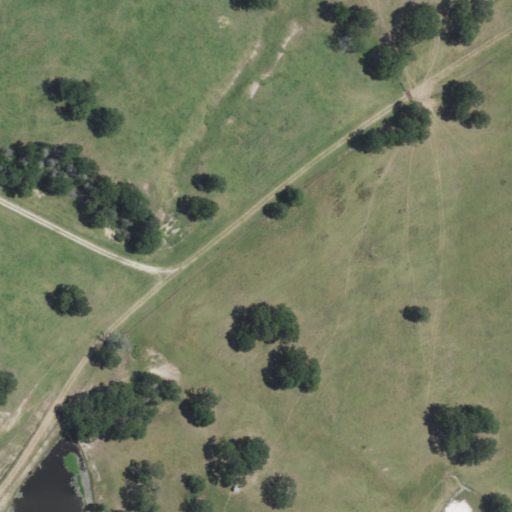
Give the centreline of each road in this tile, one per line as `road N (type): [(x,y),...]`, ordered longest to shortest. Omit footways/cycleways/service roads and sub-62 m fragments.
road 1 (residential): [(0,479),(129,305),(360,128),(511,28)]
road 2 (residential): [(215,241),(166,267),(143,264),(0,196)]
